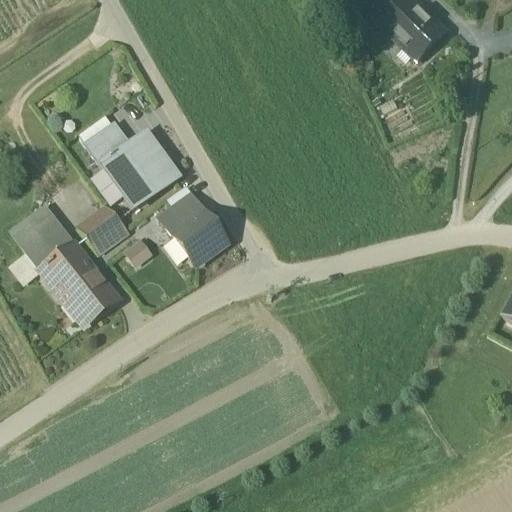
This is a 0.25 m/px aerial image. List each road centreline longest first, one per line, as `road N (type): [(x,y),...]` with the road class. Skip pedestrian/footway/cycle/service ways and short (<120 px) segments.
road 1 (residential): [(0,437),(219,294),(450,238),(483,232),(511,239)]
road 2 (track): [(105,0),(269,282)]
